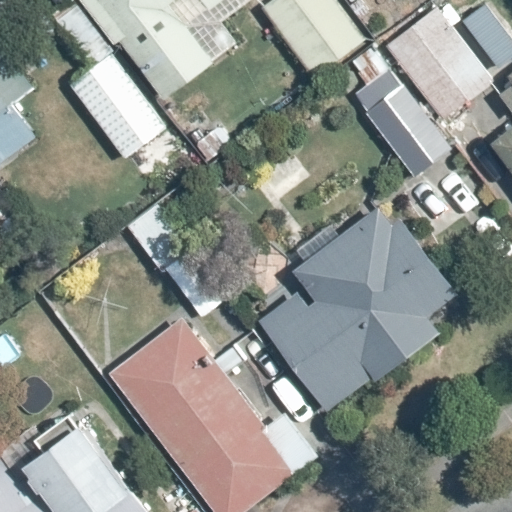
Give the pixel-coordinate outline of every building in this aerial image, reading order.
[(69,85),(118,153),(166,118),(79,0),(70,0),(51,14),(91,69),(69,85)] [(79,0),(153,101),(235,41),(220,21),(248,0),(79,0)] [(363,38),(335,0),(265,0),(261,3),(310,75),(363,38)] [(496,78),(440,2),(384,44),(440,119),(496,78)] [(450,148),(373,46),(351,63),(366,83),(352,94),(414,176),(450,148)] [(511,56),(500,66),(511,80),(511,119),(483,142),(511,178),(511,56)] [(25,92),(0,58),(0,159),(35,133),(12,102),(25,92)] [(450,293),(384,201),(290,269),(303,286),(257,319),(323,411),(433,331),(420,314),(450,293)] [(188,250),(157,203),(127,222),(158,270),(188,250)] [(264,427),(180,315),(108,369),(214,511),(237,511),(317,453),(286,410),(264,427)] [(0,465),(0,511),(147,511),(70,411),(0,465)]
